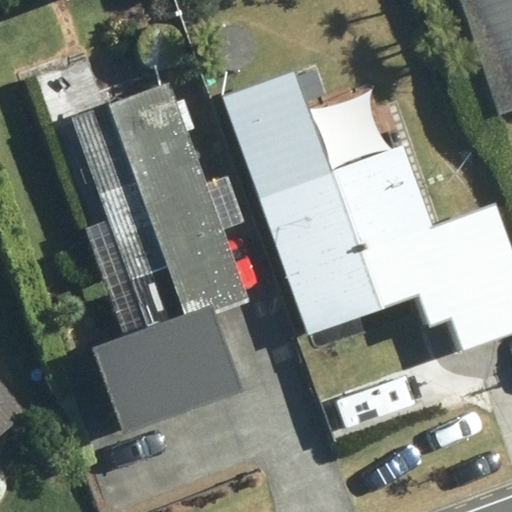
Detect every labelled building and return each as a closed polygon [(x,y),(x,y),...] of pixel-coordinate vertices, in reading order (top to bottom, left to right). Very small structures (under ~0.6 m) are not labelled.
[(511,0),(450,0),(490,116),(511,108),(511,0)] [(170,81),(67,119),(144,329),(210,305),(214,315),(251,302),(170,81)] [(429,233),(397,144),(250,196),(299,336),(412,296),(423,326),(445,318),(456,351),(477,344),(511,331),(511,277),(495,228),(489,211),(429,233)] [(144,329),(91,348),(120,430),(240,388),(214,315),(210,305),(144,329)] [(0,390),(0,428),(19,413),(0,390)]
